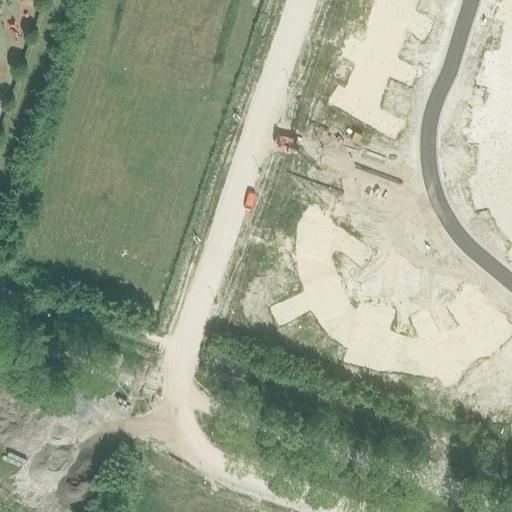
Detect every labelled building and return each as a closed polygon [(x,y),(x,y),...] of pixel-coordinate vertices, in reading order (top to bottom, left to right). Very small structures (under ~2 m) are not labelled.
[(195,0),(191,15),(208,21),(215,0),(195,0)] [(238,28),(245,0),(230,0),(224,25),(238,28)] [(383,6),(423,39),(433,26),(401,0),(389,0),(385,6),(383,5),(383,6)] [(261,4),(249,35),(262,40),(273,9),(261,4)] [(506,10),(500,22),(511,28),(511,6),(510,12),(506,10)] [(101,10),(89,40),(106,46),(117,16),(101,10)] [(139,30),(129,61),(145,66),(155,35),(139,30)] [(356,77),(368,38),(346,31),(333,70),(356,77)] [(164,73),(179,79),(195,40),(180,34),(164,73)] [(203,60),(209,47),(196,42),(190,55),(203,60)] [(87,45),(74,84),(97,92),(110,53),(87,45)] [(363,64),(410,86),(417,70),(369,49),(369,51),(371,51),(365,64),(363,63),(363,64)] [(230,61),(208,54),(198,82),(221,89),(230,61)] [(488,71),(484,85),(511,93),(511,89),(511,60),(497,56),(492,73),(488,71)] [(262,106),(272,80),(232,65),(226,81),(235,84),(231,94),(262,106)] [(349,113),(394,138),(403,124),(357,98),(357,100),(358,100),(351,113),(350,112),(349,113)] [(146,114),(163,115),(164,103),(146,103),(146,114)] [(70,104),(63,136),(90,142),(97,110),(70,104)] [(472,128),(470,142),(497,146),(500,132),(511,134),(511,116),(479,111),(476,129),(472,128)] [(121,166),(125,156),(134,160),(140,146),(105,132),(95,156),(121,166)] [(413,140),(403,135),(390,164),(411,174),(427,138),(416,133),(413,140)] [(216,154),(231,160),(238,141),(223,136),(216,154)] [(463,176),(449,170),(459,148),(446,142),(431,177),(458,189),(463,176)] [(56,143),(54,156),(42,154),(39,171),(76,177),(80,147),(56,143)] [(496,173),(511,176),(511,155),(500,153),(496,173)] [(312,196),(320,170),(283,160),(276,186),(312,196)] [(179,167),(169,194),(176,197),(183,179),(201,186),(204,176),(179,167)] [(495,171),(468,179),(472,193),(476,191),(481,208),(511,199),(511,180),(499,185),(495,171)] [(361,218),(370,196),(339,183),(329,206),(361,218)] [(381,215),(414,224),(416,213),(383,204),(381,215)] [(353,239),(311,209),(301,222),(343,252),(344,251),(342,250),(351,239),(352,240),(353,239)] [(118,215),(113,229),(129,235),(134,221),(118,215)] [(9,238),(35,246),(42,224),(16,216),(9,238)] [(497,244),(502,231),(474,221),(470,234),(497,244)] [(161,224),(155,247),(187,256),(193,233),(161,224)] [(189,251),(203,258),(210,242),(196,236),(189,251)] [(298,288),(303,275),(280,264),(274,278),(298,288)] [(501,343),(511,332),(511,327),(473,286),(472,287),(473,288),(460,301),(469,310),(468,312),(473,317),(474,316),(477,319),(476,320),(477,321),(478,320),(501,343)] [(320,287),(273,309),(280,324),(327,302),(327,301),(325,301),(319,289),(321,288),(320,287)] [(379,306),(360,302),(347,360),(348,361),(349,359),(366,363),(369,350),(371,350),(372,343),(371,343),(371,339),(373,339),(374,338),(372,338),(379,306)] [(263,343),(268,330),(243,320),(238,332),(263,343)] [(421,338),(444,384),(458,377),(436,330),(435,331),(435,333),(423,339),(422,337),(421,338)] [(285,334),(282,345),(310,353),(314,342),(285,334)]
